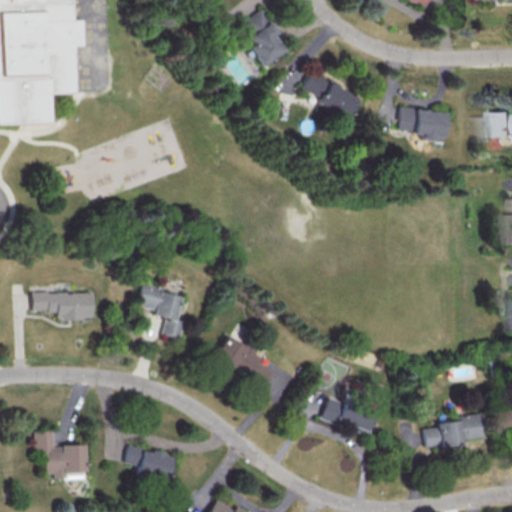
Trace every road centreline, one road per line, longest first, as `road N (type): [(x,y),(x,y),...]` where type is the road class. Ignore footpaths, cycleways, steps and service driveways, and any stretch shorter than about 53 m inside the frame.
road 1 (residential): [(511,493),(364,509),(302,489),(153,390),(0,376)]
road 2 (residential): [(511,55),(391,52),(362,44),(308,0)]
